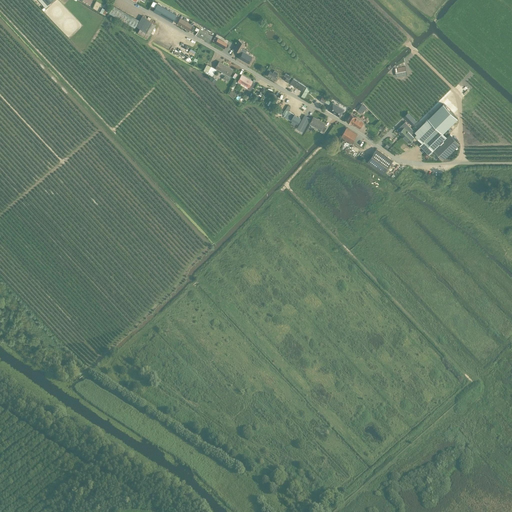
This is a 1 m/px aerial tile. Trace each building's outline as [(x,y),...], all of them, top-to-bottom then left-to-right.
[(153,11),(172,22),(176,14),(157,4),(153,11)] [(102,8),(100,12),(105,15),(110,6),(107,5),(104,9),(102,8)] [(113,5),(108,12),(109,13),(134,27),(139,20),(113,5)] [(150,33),(155,23),(150,20),(147,18),(142,15),(136,26),(140,27),(150,33)] [(189,30),(192,31),(194,27),(192,26),(192,25),(180,18),(177,23),(189,30)] [(147,37),(150,33),(140,27),(137,32),(147,37)] [(212,36),(199,28),(195,35),(208,42),(212,36)] [(239,41),(234,49),(238,52),(239,51),(242,53),(239,58),(248,63),(252,56),(243,51),(244,48),(241,47),(243,43),(239,41)] [(233,69),(222,63),(219,61),(215,67),(219,69),(222,71),(221,72),(225,75),(226,73),(229,75),(233,69)] [(216,69),(211,66),(207,73),(212,76),(216,69)] [(396,75),(407,73),(406,66),(395,68),(396,75)] [(270,71),(267,76),(275,80),(276,81),(278,79),(276,78),(278,75),(277,75),(279,72),(274,70),(273,72),(270,71)] [(252,81),(241,74),(238,81),(237,82),(237,83),(244,87),(245,85),(248,87),(252,81)] [(303,92),(306,87),(293,78),(290,83),(303,92)] [(324,103),(327,99),(319,95),(316,99),(324,103)] [(333,102),(328,109),(339,116),(344,109),(333,102)] [(450,133),(447,136),(443,133),(447,129),(458,118),(444,103),(416,131),(415,132),(416,133),(415,135),(421,141),(422,142),(420,145),(429,154),(433,149),(433,150),(442,158),(443,160),(444,158),(460,143),(450,133)] [(351,113),(346,120),(351,123),(359,127),(360,125),(361,125),(363,122),(357,117),(355,116),(351,113)] [(408,113),(404,117),(412,125),(416,121),(408,113)] [(298,123),(301,118),(294,114),(291,119),(298,123)] [(304,116),(297,128),(303,131),(310,119),(304,116)] [(313,117),(310,123),(321,129),(320,131),(324,133),(327,127),(324,125),(325,123),(313,117)] [(416,133),(415,132),(405,122),(397,129),(399,132),(409,143),(415,137),(413,135),(414,134),(415,135),(416,133)] [(347,127),(341,136),(352,143),(357,134),(347,127)] [(384,173),(393,161),(376,149),(368,161),(384,173)]
